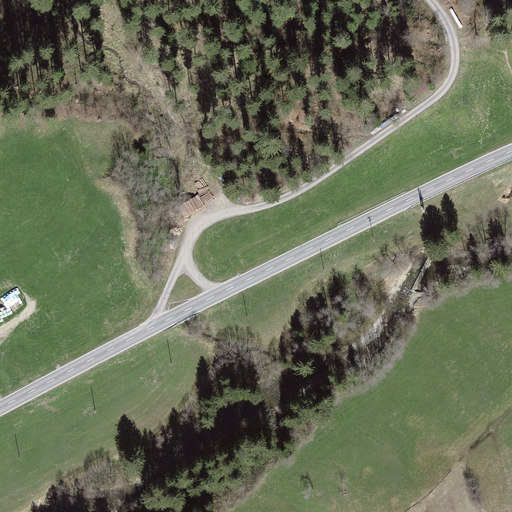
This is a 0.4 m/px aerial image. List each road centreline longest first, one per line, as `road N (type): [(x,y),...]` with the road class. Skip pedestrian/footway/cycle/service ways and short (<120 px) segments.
road 1 (tertiary): [(0,410),(511,152)]
road 2 (track): [(183,268),(202,223),(299,191),(441,91),(453,72),(454,43),(429,0)]
